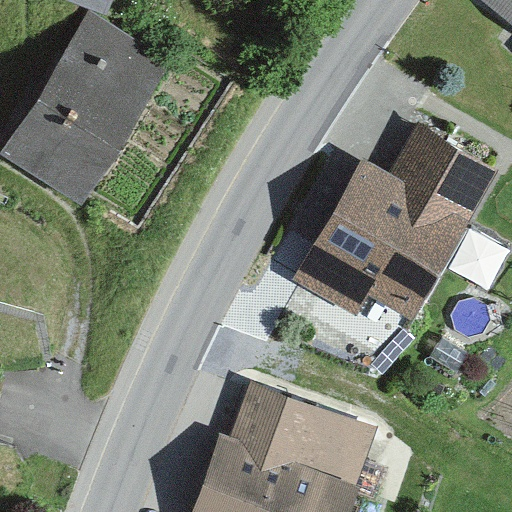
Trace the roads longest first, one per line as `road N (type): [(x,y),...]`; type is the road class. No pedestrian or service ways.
road 1 (tertiary): [(112,511),(231,244),(387,0)]
road 2 (track): [(0,168),(62,209),(88,260),(68,361)]
